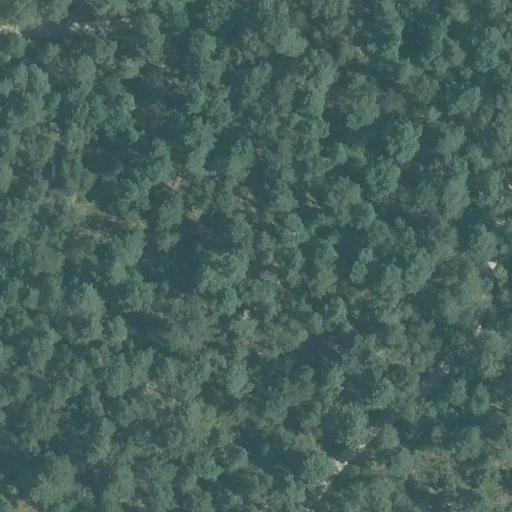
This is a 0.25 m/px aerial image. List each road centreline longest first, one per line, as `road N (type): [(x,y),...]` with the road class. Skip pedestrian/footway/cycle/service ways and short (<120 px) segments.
road 1 (track): [(305,511),(342,461),(459,349),(476,319),(511,173)]
road 2 (track): [(237,0),(95,28),(0,32)]
